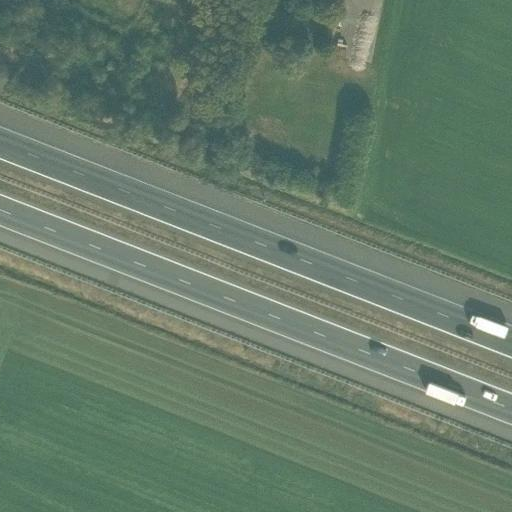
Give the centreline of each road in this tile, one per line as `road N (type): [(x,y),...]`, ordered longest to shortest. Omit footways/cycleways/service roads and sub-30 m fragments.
road 1 (motorway): [(511,342),(0,140)]
road 2 (motorway): [(0,209),(511,408)]
